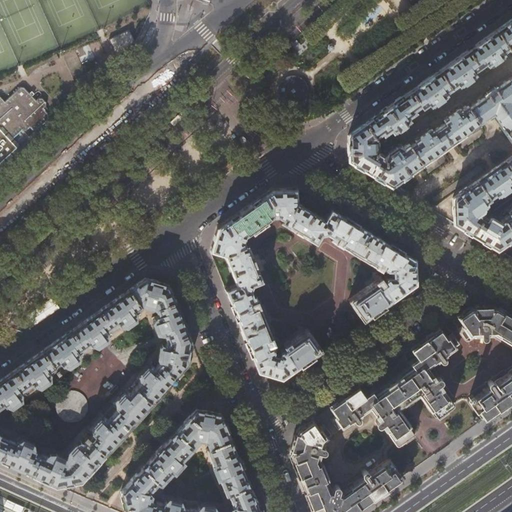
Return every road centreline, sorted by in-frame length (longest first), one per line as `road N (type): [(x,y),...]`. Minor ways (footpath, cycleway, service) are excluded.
road 1 (residential): [(287,151),(506,0)]
road 2 (residential): [(471,267),(257,425)]
road 3 (residential): [(471,267),(287,151)]
road 4 (residential): [(0,352),(175,227)]
road 5 (residential): [(257,425),(175,227)]
road 6 (residential): [(161,59),(118,86),(0,196)]
road 7 (residential): [(175,227),(287,151)]
road 8 (primary): [(511,436),(404,511)]
